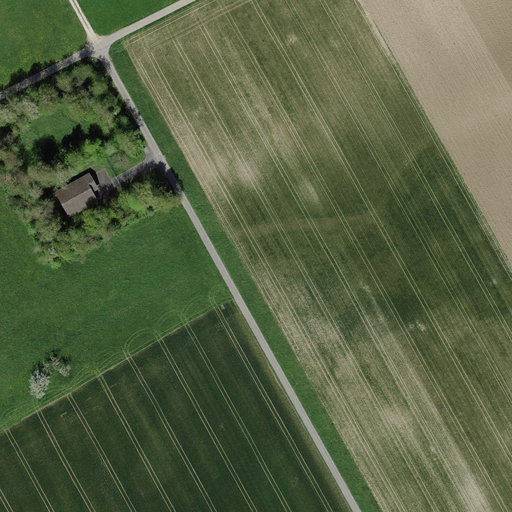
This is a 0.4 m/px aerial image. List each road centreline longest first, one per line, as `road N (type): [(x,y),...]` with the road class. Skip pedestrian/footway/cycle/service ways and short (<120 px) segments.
road 1 (track): [(72,0),(357,511)]
road 2 (track): [(0,95),(187,0)]
